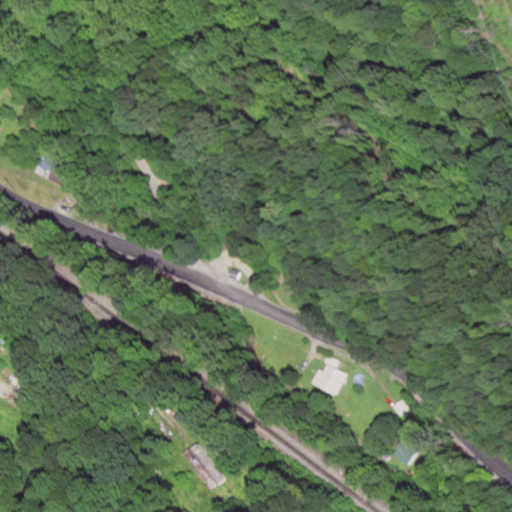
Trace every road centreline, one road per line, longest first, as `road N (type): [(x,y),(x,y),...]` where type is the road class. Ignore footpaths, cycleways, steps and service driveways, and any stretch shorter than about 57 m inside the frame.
road 1 (tertiary): [(214,287),(383,364),(511,474)]
road 2 (tertiary): [(0,183),(214,287)]
